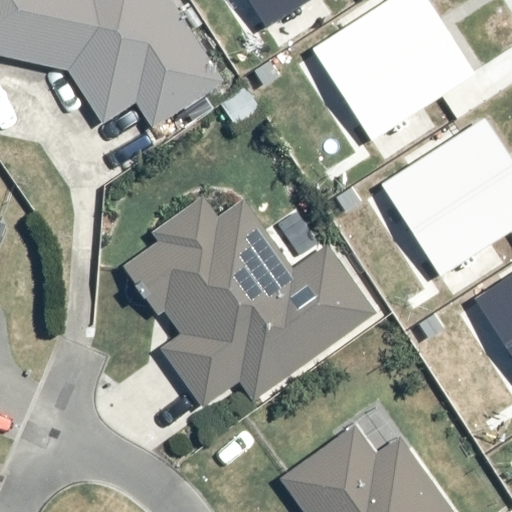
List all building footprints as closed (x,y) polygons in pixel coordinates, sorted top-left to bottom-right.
[(0,0),(0,57),(64,72),(100,124),(133,102),(150,127),(222,83),(167,0),(0,0)] [(249,0),(265,25),(306,0),(249,0)] [(353,90),(347,95),(374,138),(477,75),(451,32),(443,35),(422,0),(400,0),(328,51),(353,90)] [(416,225),(410,230),(438,273),(511,227),(511,167),(506,170),(480,124),(391,186),(416,225)] [(291,269),(241,199),(215,215),(204,197),(149,231),(159,242),(125,265),(177,337),(160,348),(200,407),(240,382),(254,399),(377,315),(326,245),(291,269)] [(507,339),(501,344),(511,361),(511,279),(482,300),(507,339)] [(511,466),(511,377),(470,403),(510,468),(511,466)] [(452,511),(398,438),(372,454),(352,426),(279,477),(302,511),(452,511)]
